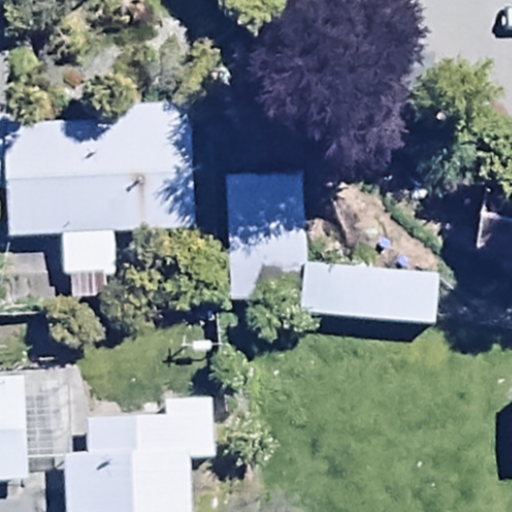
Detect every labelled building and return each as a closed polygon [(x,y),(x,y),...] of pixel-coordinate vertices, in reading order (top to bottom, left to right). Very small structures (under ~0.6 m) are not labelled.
[(183,111),(0,118),(0,197),(2,197),(4,244),(63,242),(64,283),(117,281),(115,233),(188,230),(183,111)] [(223,182),(228,269),(301,265),(297,178),(223,182)] [(511,191),(484,187),(473,252),(511,258),(511,191)] [(434,275),(326,271),(324,322),(433,326),(434,275)] [(0,487),(24,486),(19,383),(0,383),(0,487)] [(66,511),(190,511),(187,430),(97,434),(96,397),(31,400),(34,464),(64,462),(66,511)]
